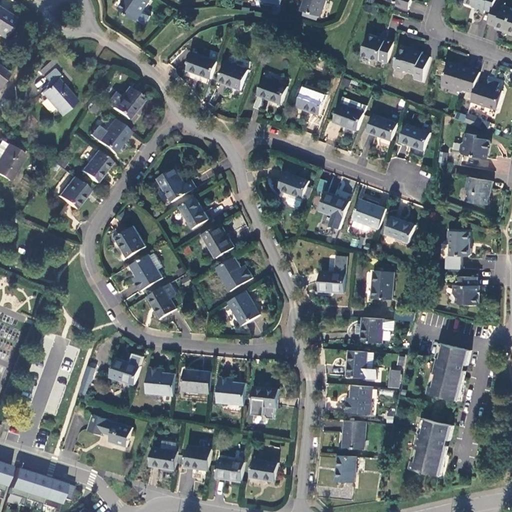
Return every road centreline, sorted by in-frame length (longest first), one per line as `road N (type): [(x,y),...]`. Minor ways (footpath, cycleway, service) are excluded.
road 1 (residential): [(296,342),(237,350),(144,338),(92,270),(93,231),(180,116)]
road 2 (residential): [(296,342),(296,304),(231,151)]
road 3 (residential): [(231,151),(260,136),(402,189)]
road 4 (residential): [(299,511),(310,400),(296,342)]
road 5 (tertiary): [(120,511),(96,482),(0,450)]
road 6 (residential): [(180,116),(151,73),(84,29)]
